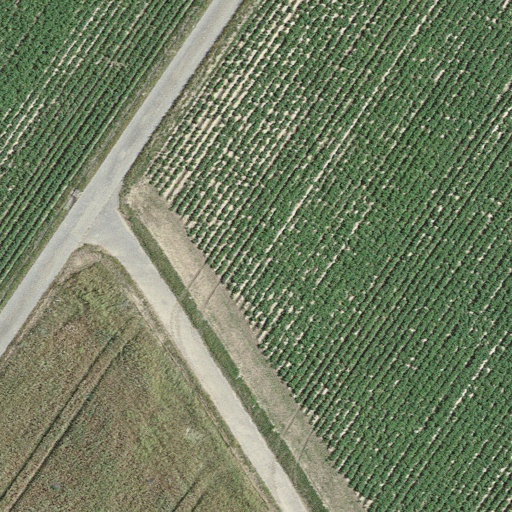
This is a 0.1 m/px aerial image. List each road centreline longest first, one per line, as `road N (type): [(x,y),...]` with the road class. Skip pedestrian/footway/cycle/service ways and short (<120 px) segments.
road 1 (track): [(0,349),(237,0)]
road 2 (track): [(99,203),(296,511)]
